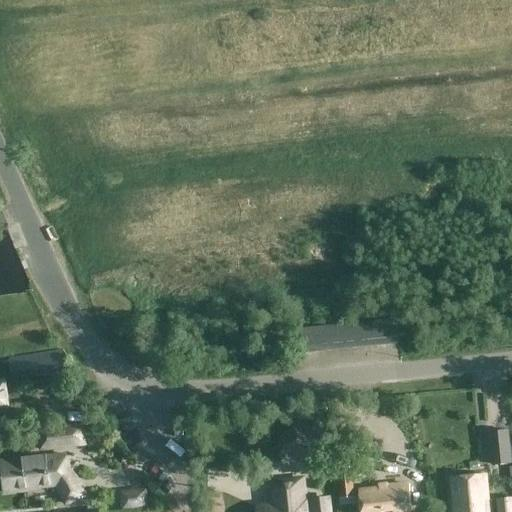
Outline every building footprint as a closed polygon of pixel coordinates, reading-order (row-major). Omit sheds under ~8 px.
[(394,317),(382,318),(385,342),(397,341),(394,317)] [(382,318),(370,320),(373,343),(385,342),(382,318)] [(370,320),(359,321),(361,344),(373,343),(370,320)] [(359,321),(347,322),(349,346),(361,344),(359,321)] [(347,322),(335,323),(337,347),(349,346),(347,322)] [(335,323),(323,325),(325,348),(337,347),(335,323)] [(323,325),(311,326),(313,349),(325,348),(323,325)] [(311,326),(299,327),(301,351),(313,349),(311,326)] [(263,330),(264,343),(281,342),(280,329),(263,330)] [(10,379),(36,375),(65,371),(61,348),(33,354),(33,352),(7,355),(10,379)] [(72,406),(53,407),(53,418),(73,417),(72,406)] [(319,432),(290,421),(279,447),(308,459),(319,432)] [(510,463),(507,430),(488,432),(491,465),(510,463)] [(25,490),(25,487),(56,484),(65,502),(84,493),(77,478),(67,466),(65,453),(22,458),(22,459),(0,461),(0,462),(3,493),(25,490)] [(335,467),(338,497),(354,496),(351,466),(335,467)] [(454,511),(511,511),(511,498),(486,501),(483,475),(452,478),(454,511)] [(307,511),(304,477),(271,481),(274,511),(307,511)] [(409,511),(406,484),(385,486),(385,482),(378,483),(378,487),(359,489),(361,511),(409,511)] [(145,488),(118,492),(120,511),(148,508),(145,488)] [(326,511),(325,498),(313,500),(314,511),(326,511)]
